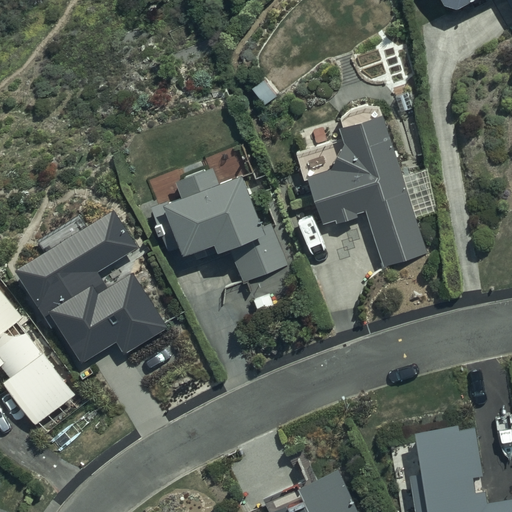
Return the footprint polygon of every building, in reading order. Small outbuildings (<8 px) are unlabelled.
[(511,0),(442,0),(447,9),(461,14),(486,0),(511,0)] [(353,109),(343,116),(347,127),(342,128),(345,138),(300,153),(308,178),(313,176),(327,220),(338,217),(339,220),(368,211),(386,264),(430,249),(381,105),(367,104),(353,109)] [(178,180),(184,197),(153,209),(169,251),(180,246),(184,257),(194,253),(196,258),(209,253),(207,248),(217,244),(220,254),(232,249),(244,280),(291,263),(274,218),(263,222),(245,173),(221,182),(215,166),(178,180)] [(140,259),(114,221),(18,285),(55,340),(59,337),(85,376),(120,353),(127,364),(169,336),(135,285),(112,300),(102,285),(140,259)] [(40,432),(79,399),(47,360),(50,358),(28,332),(32,327),(0,287),(0,379),(6,376),(13,383),(6,389),(40,432)] [(421,428),(417,429),(424,469),(413,471),(418,508),(411,509),(411,511),(511,511),(511,492),(490,496),(489,484),(485,485),(483,471),(485,471),(478,423),(463,425),(462,418),(421,424),(421,428)] [(365,511),(343,465),(323,474),(307,440),(290,448),(295,457),(299,455),(308,474),(267,493),(274,509),(267,511),(365,511)]
